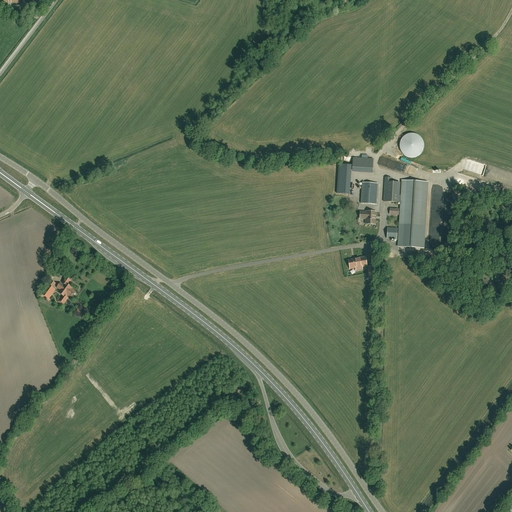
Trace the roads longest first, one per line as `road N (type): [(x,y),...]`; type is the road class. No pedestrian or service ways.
road 1 (unclassified): [(382,511),(269,365),(35,180)]
road 2 (primary): [(245,356),(27,192)]
road 3 (unclassified): [(245,356),(295,466),(330,491),(356,492)]
road 4 (primary): [(356,492),(245,356)]
